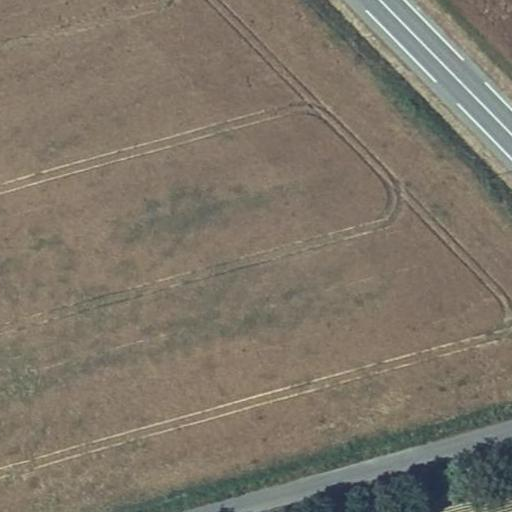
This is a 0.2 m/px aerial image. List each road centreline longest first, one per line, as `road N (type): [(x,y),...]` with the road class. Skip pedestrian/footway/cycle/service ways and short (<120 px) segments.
road 1 (unclassified): [(225,511),(511,427)]
road 2 (primary): [(511,129),(382,0)]
